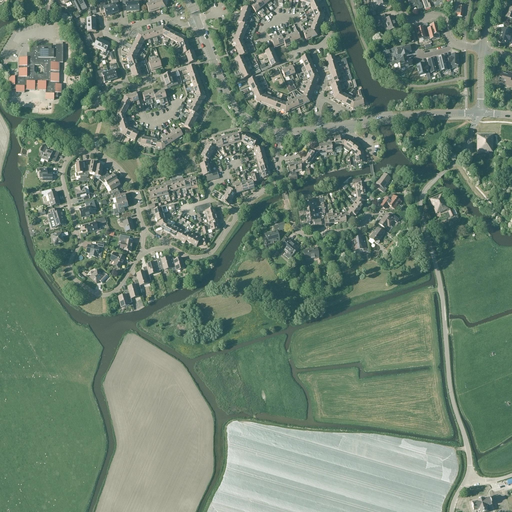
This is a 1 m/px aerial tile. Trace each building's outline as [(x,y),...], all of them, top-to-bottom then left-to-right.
[(59,0),(60,1),(62,0),(65,5),(71,1),(72,2),(76,9),(77,9),(79,13),(82,12),(76,0),(75,1),(75,0),(59,0)] [(109,6),(112,15),(118,13),(116,7),(119,6),(117,0),(116,0),(112,1),(113,5),(109,6)] [(133,12),(132,3),(128,4),(127,0),(125,0),(122,0),(123,7),(126,6),(126,13),(133,12)] [(135,0),(136,3),(132,3),(133,12),(139,12),(139,6),(142,5),(141,0),(135,0)] [(150,0),(154,12),(159,10),(156,2),(153,3),(152,0),(150,0)] [(165,8),(168,3),(169,0),(159,0),(159,1),(156,2),(159,10),(165,8)] [(261,8),(264,6),(259,0),(257,0),(254,3),(262,13),(264,12),(261,8)] [(407,0),(409,6),(410,9),(417,7),(418,10),(423,9),(421,4),(420,4),(418,0),(407,0)] [(449,0),(421,0),(424,6),(425,10),(431,8),(430,6),(429,4),(428,4),(426,0),(444,0),(448,2),(449,0)] [(462,18),(464,8),(460,7),(460,6),(460,5),(461,5),(461,4),(462,4),(463,1),(456,0),(456,2),(456,5),(457,5),(457,6),(456,9),(455,8),(455,12),(456,12),(455,16),(458,16),(458,17),(458,18),(459,18),(461,19),(461,18),(461,17),(462,18)] [(261,14),(262,13),(254,3),(250,6),(256,13),(258,11),(261,14)] [(106,17),(112,15),(109,6),(106,7),(104,4),(99,5),(101,12),(104,11),(106,17)] [(308,12),(309,14),(321,9),(319,4),(311,8),(312,11),(308,12)] [(241,12),(249,16),(253,17),(254,15),(250,14),(251,10),(243,7),(241,12)] [(323,14),(321,9),(309,14),(310,16),(314,14),(315,17),(323,14)] [(241,12),(239,17),(251,22),(252,20),(248,19),(249,16),(241,12)] [(325,17),(324,16),(323,14),(315,17),(314,20),(322,23),(325,17)] [(387,15),(380,17),(383,24),(385,23),(389,32),(398,29),(393,16),(388,18),(387,15)] [(250,24),(251,22),(239,17),(237,23),(240,24),(245,26),(245,25),(246,22),(250,24)] [(312,27),(310,30),(307,31),(311,39),(317,37),(318,33),(320,28),(308,23),(308,25),(312,27)] [(240,24),(238,28),(250,33),(251,31),(247,30),(248,27),(245,25),(245,26),(240,24)] [(430,29),(427,29),(430,41),(435,39),(434,36),(439,35),(436,24),(429,26),(430,29)] [(164,41),(165,42),(171,31),(166,28),(163,27),(157,29),(159,37),(162,36),(166,38),(164,41)] [(238,28),(236,33),(244,37),(245,33),(249,35),(250,33),(238,28)] [(430,41),(427,29),(424,30),(423,28),(416,30),(419,40),(423,39),(424,42),(430,41)] [(295,33),(292,35),(295,43),(301,41),(295,29),(294,30),(295,33)] [(306,41),(311,39),(307,31),(305,33),(303,29),(301,30),(306,41)] [(502,32),(500,43),(509,45),(510,39),(511,39),(511,34),(511,32),(511,30),(504,29),(503,32),(502,32)] [(154,43),(156,42),(152,30),(147,32),(150,40),(153,39),(154,43)] [(169,39),(172,41),(176,33),(171,31),(165,42),(167,43),(169,39)] [(151,44),(150,40),(147,32),(142,33),(144,42),(148,41),(149,44),(151,44)] [(143,44),(144,42),(142,33),(140,34),(138,35),(135,41),(143,44)] [(174,42),(177,43),(180,35),(176,33),(172,41),(170,44),(172,45),(174,42)] [(248,38),(244,37),(236,33),(234,39),(242,42),(243,38),(247,40),(248,38)] [(285,47),(291,45),(285,33),(284,34),(285,38),(282,39),(284,44),(285,47)] [(287,33),(285,33),(291,45),(295,43),(292,35),(289,36),(287,33)] [(276,34),(274,35),(279,47),(284,44),(282,39),(281,36),(278,38),(276,34)] [(177,43),(179,45),(188,42),(187,40),(186,39),(180,35),(177,43)] [(274,49),(279,47),(274,35),(273,36),(274,39),(271,41),(274,49)] [(91,46),(100,50),(104,42),(98,39),(95,45),(93,44),(91,39),(86,42),(88,47),(91,46)] [(234,39),(233,40),(233,42),(235,48),(243,45),(242,42),(234,39)] [(141,47),(143,44),(135,41),(133,45),(140,49),(144,51),(145,49),(141,47)] [(104,42),(100,50),(103,52),(101,55),(106,58),(109,52),(107,50),(109,45),(104,42)] [(189,47),(188,42),(179,45),(180,48),(177,49),(177,51),(189,47)] [(59,63),(63,63),(63,45),(55,45),(55,50),(54,50),(51,50),(51,47),(32,46),(32,54),(27,53),(27,58),(19,58),(18,77),(9,77),(9,86),(12,86),(12,90),(16,90),(16,93),(24,93),(24,90),(26,90),(26,91),(46,91),(46,101),(54,101),(54,97),(58,97),(58,93),(61,93),(61,85),(58,85),(58,83),(59,83),(59,63)] [(139,52),(140,49),(133,45),(130,50),(142,56),(143,54),(139,52)] [(245,48),(243,45),(235,48),(238,53),(249,48),(248,46),(245,48)] [(392,52),(392,51),(391,50),(396,49),(398,55),(395,56),(396,60),(402,57),(407,56),(407,54),(411,53),(409,46),(402,48),(402,47),(391,50),(392,52)] [(250,49),(249,48),(238,53),(240,58),(242,57),(248,54),(246,51),(250,49)] [(263,57),(263,59),(275,54),(273,49),(272,49),(265,52),(266,56),(263,57)] [(141,57),(142,56),(130,50),(128,55),(136,59),(137,55),(141,57)] [(183,61),(187,59),(195,57),(194,51),(191,52),(186,54),(187,57),(183,59),(183,61)] [(268,59),(269,62),(277,59),(275,54),(263,59),(264,61),(268,59)] [(136,62),(136,59),(128,55),(127,56),(126,58),(128,64),(136,62)] [(301,61),(303,64),(311,60),(308,55),(297,60),(298,62),(301,61)] [(447,59),(447,60),(450,70),(457,68),(457,66),(458,66),(458,61),(457,61),(457,55),(453,55),(453,56),(451,56),(451,57),(447,59)] [(154,57),(152,58),(156,70),(162,68),(159,60),(156,61),(154,57)] [(197,62),(195,57),(187,59),(188,63),(184,64),(185,66),(197,62)] [(236,65),(244,62),(248,60),(247,58),(244,60),(242,57),(240,58),(234,60),(236,65)] [(403,58),(397,61),(398,63),(399,63),(401,70),(405,68),(405,70),(409,69),(408,67),(412,67),(410,60),(406,60),(405,57),(403,58)] [(450,71),(450,70),(447,60),(445,60),(444,57),(437,59),(440,72),(445,71),(446,72),(450,71)] [(279,64),(277,59),(269,62),(271,66),(269,66),(269,67),(267,68),(268,69),(272,68),(272,67),(279,64)] [(436,73),(436,72),(439,71),(437,62),(434,63),(433,59),(427,61),(431,74),(436,73)] [(301,69),(301,70),(313,65),(311,60),(303,64),(304,67),(301,69)] [(327,64),(329,69),(337,67),(336,64),(340,62),(339,61),(327,64)] [(236,65),(239,70),(250,65),(249,63),(246,65),(244,62),(236,65)] [(112,71),(108,73),(111,81),(117,79),(115,73),(118,72),(115,64),(110,66),(112,71)] [(426,75),(426,74),(429,73),(427,66),(424,67),(423,64),(416,66),(419,76),(426,75)] [(142,67),(142,65),(130,69),(131,74),(140,71),(139,68),(142,67)] [(189,73),(196,71),(195,68),(198,67),(197,65),(186,69),(187,70),(186,70),(188,74),(189,74),(189,73)] [(251,67),(250,65),(239,70),(241,75),(249,71),(247,68),(251,67)] [(306,70),(307,73),(315,70),(313,65),(301,70),(302,72),(306,70)] [(291,66),(286,68),(292,80),(293,79),(292,76),(295,74),(291,66)] [(290,81),(292,80),(286,68),(281,71),(285,79),(288,77),(290,81)] [(111,81),(108,73),(105,74),(103,70),(98,72),(100,78),(103,77),(104,80),(103,81),(104,83),(105,83),(111,81)] [(315,70),(307,73),(303,75),(304,77),(308,75),(310,79),(318,75),(315,70)] [(186,78),(186,80),(199,76),(197,71),(196,71),(189,73),(189,74),(190,77),(186,78)] [(250,75),(249,71),(241,75),(243,80),(251,77),(255,75),(254,73),(252,74),(250,75)] [(343,73),(342,71),(330,75),(332,80),(340,77),(339,74),(343,73)] [(162,76),(164,82),(172,79),(171,76),(173,75),(173,74),(175,74),(174,72),(170,73),(170,74),(162,76)] [(511,90),(511,73),(509,73),(509,76),(506,75),(506,74),(502,73),(499,83),(503,84),(506,85),(505,88),(511,90)] [(318,75),(310,79),(308,82),(317,85),(319,78),(318,77),(318,75)] [(247,81),(249,86),(257,83),(256,80),(258,79),(257,79),(259,78),(258,76),(255,78),(247,81)] [(202,86),(200,81),(192,84),(193,87),(189,88),(190,90),(202,86)] [(249,86),(251,91),(263,86),(262,85),(259,86),(257,83),(249,86)] [(251,91),(253,96),(261,93),(260,90),(264,88),(263,86),(251,91)] [(313,94),(315,89),(307,86),(305,89),(302,88),(301,90),(313,94)] [(332,91),(333,96),(342,94),(341,90),(345,89),(344,87),(332,91)] [(311,100),(313,94),(301,90),(300,92),(304,93),(303,96),(311,100)] [(204,101),(204,99),(205,97),(203,91),(195,94),(196,97),(204,101)] [(149,105),(151,104),(147,92),(142,94),(145,102),(148,101),(149,105)] [(158,92),(153,93),(153,94),(155,99),(156,102),(159,101),(160,105),(162,104),(158,92)] [(136,93),(131,94),(134,103),(137,102),(138,106),(140,105),(136,93)] [(260,104),(263,95),(261,93),(253,96),(256,102),(258,103),(260,104)] [(266,97),(263,95),(260,104),(265,105),(269,93),(267,93),(266,97)] [(265,105),(270,107),(273,99),(269,98),(271,94),(269,93),(265,105)] [(340,103),(345,105),(351,94),(349,93),(347,97),(345,95),(340,103)] [(129,107),(131,103),(134,103),(131,94),(125,96),(123,100),(121,104),(132,110),(133,109),(129,107)] [(342,94),(333,96),(334,98),(335,100),(340,103),(345,95),(342,94)] [(345,105),(349,108),(353,100),(351,99),(353,95),(351,94),(345,105)] [(299,108),(303,106),(300,98),(297,99),(295,95),(294,96),(295,100),(299,108)] [(310,103),(310,101),(311,100),(303,96),(300,98),(303,106),(310,103)] [(190,100),(193,102),(201,106),(204,101),(196,97),(194,100),(191,98),(190,100)] [(270,107),(275,109),(279,97),(278,97),(276,101),(273,99),(270,107)] [(294,110),(299,108),(295,100),(292,101),(291,97),(289,98),(294,110)] [(289,112),(294,110),(289,98),(287,99),(289,103),(285,104),(289,112)] [(357,99),(354,100),(353,100),(349,108),(351,109),(353,110),(359,108),(357,99)] [(188,103),(187,105),(199,110),(201,106),(193,102),(192,105),(188,103)] [(286,113),(287,113),(289,112),(285,104),(282,103),(279,111),(286,113)] [(121,104),(118,109),(126,113),(127,110),(131,112),(132,110),(121,104)] [(196,115),(199,110),(187,105),(187,106),(190,108),(189,111),(191,113),(196,115)] [(116,118),(118,124),(130,120),(130,118),(126,119),(124,116),(126,113),(118,109),(115,115),(116,118)] [(186,114),(185,116),(196,121),(199,116),(196,115),(191,113),(190,116),(186,114)] [(188,119),(186,122),(194,126),(196,121),(185,116),(184,117),(188,119)] [(118,124),(119,128),(128,126),(127,123),(131,121),(130,120),(118,124)] [(191,131),(194,126),(186,122),(185,125),(181,123),(180,125),(182,126),(184,127),(186,128),(188,130),(191,131)] [(121,135),(123,135),(125,136),(129,129),(128,126),(119,128),(121,135)] [(125,136),(130,139),(136,128),(134,127),(132,130),(129,129),(125,136)] [(137,128),(136,128),(130,139),(135,141),(139,134),(135,132),(137,128)] [(173,128),(172,129),(179,140),(183,137),(179,130),(176,132),(173,128)] [(172,134),(169,136),(174,143),(179,140),(172,129),(170,130),(172,134)] [(170,146),(174,143),(169,136),(166,138),(164,134),(163,135),(170,146)] [(238,134),(232,135),(234,144),(241,142),(242,134),(238,135),(238,134)] [(241,142),(247,145),(252,138),(246,135),(245,136),(242,134),(241,142)] [(163,140),(160,142),(157,141),(155,149),(162,151),(165,149),(170,146),(163,135),(161,136),(163,140)] [(232,135),(226,137),(228,145),(234,144),(232,135)] [(488,153),(493,153),(493,135),(477,136),(477,154),(488,154),(488,153)] [(222,147),(228,145),(226,137),(220,138),(222,147)] [(342,146),(343,145),(345,138),(340,139),(340,137),(333,138),(335,149),(341,148),(342,147),(342,146)] [(215,149),(222,147),(220,138),(214,140),(215,142),(211,143),(215,149)] [(254,149),(258,146),(255,144),(257,141),(252,138),(247,145),(254,149)] [(348,152),(350,150),(355,143),(350,139),(349,141),(345,138),(343,145),(345,147),(343,149),(348,152)] [(42,157),(43,157),(41,160),(48,163),(49,160),(50,161),(50,160),(55,163),(60,151),(54,148),(52,153),(46,150),(47,148),(49,149),(51,145),(44,142),(42,146),(43,146),(40,152),(44,154),(43,156),(42,157)] [(207,145),(204,151),(212,155),(215,149),(211,143),(209,146),(207,145)] [(355,143),(350,150),(357,155),(363,151),(359,148),(360,147),(355,143)] [(318,155),(326,153),(325,145),(319,145),(319,147),(314,148),(318,155)] [(254,149),(256,156),(264,154),(263,148),(259,149),(258,146),(254,149)] [(309,151),(306,156),(313,161),(318,155),(314,148),(311,152),(309,151)] [(212,155),(204,151),(201,156),(204,158),(203,161),(208,162),(212,155)] [(365,163),(363,151),(357,155),(357,158),(347,159),(348,167),(352,166),(353,167),(354,168),(355,167),(356,167),(357,166),(357,164),(365,163)] [(255,163),(256,162),(266,159),(264,154),(256,156),(256,159),(255,160),(254,161),(255,163)] [(306,156),(302,162),(304,167),(307,169),(313,161),(306,156)] [(267,159),(266,159),(256,162),(257,168),(259,168),(268,165),(267,159)] [(200,165),(202,171),(210,169),(208,162),(203,161),(204,164),(200,165)] [(86,169),(87,176),(87,178),(88,177),(89,173),(92,174),(92,173),(95,174),(97,166),(97,164),(91,162),(90,167),(89,167),(89,166),(86,166),(86,169)] [(302,162),(294,163),(296,173),(302,172),(301,167),(304,167),(302,162)] [(76,177),(87,176),(86,169),(83,169),(82,163),(75,164),(76,174),(76,177)] [(297,182),(296,173),(294,163),(288,164),(289,173),(291,173),(292,177),(289,177),(290,183),(297,182)] [(268,165),(259,168),(260,171),(257,171),(257,174),(260,173),(270,171),(268,165)] [(99,180),(101,181),(107,174),(107,173),(105,171),(102,170),(103,167),(97,166),(95,174),(95,176),(100,177),(99,180)] [(203,177),(206,176),(209,175),(212,175),(210,169),(202,171),(203,177)] [(52,181),(52,173),(47,173),(47,170),(40,170),(40,178),(43,178),(43,181),(52,181)] [(271,177),(270,171),(260,173),(257,174),(251,176),(253,183),(259,181),(258,178),(262,177),(263,179),(271,177)] [(106,183),(108,186),(117,181),(113,175),(110,177),(109,175),(107,174),(101,181),(104,184),(106,183)] [(384,174),(376,184),(381,187),(379,190),(384,194),(387,190),(384,188),(391,179),(384,174)] [(183,178),(177,180),(179,189),(185,188),(183,181),(183,178)] [(189,179),(191,188),(192,190),(198,189),(195,178),(189,179)] [(189,189),(191,188),(189,179),(183,181),(185,188),(186,191),(188,191),(189,189)] [(177,180),(171,182),(173,191),(179,189),(177,180)] [(252,180),(246,182),(248,191),(254,189),(252,180)] [(117,181),(108,186),(111,191),(109,193),(110,196),(112,195),(118,192),(117,189),(117,188),(120,186),(117,181)] [(168,193),(173,191),(171,182),(165,183),(166,186),(168,193)] [(246,182),(240,184),(242,192),(248,191),(246,182)] [(235,194),(242,192),(240,184),(234,185),(235,189),(232,190),(235,194)] [(166,186),(160,187),(162,196),(168,194),(168,193),(166,186)] [(80,189),(79,188),(74,189),(77,200),(83,198),(83,201),(90,199),(89,194),(89,193),(87,187),(80,189)] [(160,187),(154,189),(157,198),(162,196),(160,187)] [(227,191),(224,196),(232,201),(235,194),(232,190),(226,187),(225,190),(227,191)] [(151,199),(157,198),(154,189),(148,191),(151,199)] [(52,194),(51,190),(41,193),(43,198),(48,196),(51,207),(60,205),(56,192),(52,194)] [(366,196),(365,190),(356,191),(357,199),(364,201),(364,196),(366,196)] [(119,192),(118,192),(112,195),(113,199),(115,199),(116,204),(126,201),(124,195),(121,196),(119,192)] [(447,210),(449,209),(442,194),(429,200),(436,214),(439,212),(440,213),(447,210)] [(229,206),(232,201),(224,196),(221,202),(229,206)] [(388,205),(394,210),(397,205),(398,206),(401,202),(400,201),(394,196),(393,196),(391,199),(390,201),(386,198),(382,203),(387,206),(388,205)] [(382,203),(386,198),(380,206),(385,210),(388,205),(387,206),(382,203)] [(357,199),(352,206),(359,212),(363,207),(361,205),(364,201),(357,199)] [(80,210),(82,218),(92,215),(90,210),(95,209),(93,201),(85,204),(86,208),(80,210)] [(126,201),(116,204),(118,209),(113,210),(114,215),(125,212),(124,208),(128,207),(126,201)] [(304,204),(305,210),(314,208),(313,202),(312,203),(312,201),(308,201),(308,203),(304,204)] [(347,213),(351,219),(354,215),(356,216),(359,212),(352,206),(347,213)] [(155,216),(164,214),(163,211),(165,210),(165,207),(154,210),(155,216)] [(54,221),(56,227),(65,225),(64,220),(64,219),(62,212),(59,212),(58,209),(50,211),(51,215),(49,216),(51,221),(53,221),(54,221)] [(205,211),(207,217),(216,215),(214,209),(211,209),(209,210),(206,211),(205,211)] [(450,211),(449,209),(447,210),(453,222),(459,219),(455,209),(450,211)] [(347,213),(339,214),(340,223),(346,222),(346,220),(351,219),(347,213)] [(165,220),(164,214),(155,216),(157,222),(159,222),(160,227),(166,222),(168,221),(167,219),(165,220)] [(211,222),(218,220),(216,215),(207,217),(208,223),(211,222)] [(328,225),(334,224),(333,215),(327,216),(325,216),(324,221),(325,228),(329,227),(328,225)] [(396,223),(398,220),(392,215),(390,218),(386,215),(379,224),(385,229),(389,224),(391,226),(394,221),(396,223)] [(120,224),(123,223),(126,233),(134,230),(131,220),(127,221),(126,218),(118,221),(119,223),(120,223),(120,224)] [(220,230),(218,220),(211,222),(212,225),(202,228),(204,235),(208,234),(207,231),(211,230),(211,232),(220,230)] [(164,231),(169,234),(174,226),(166,222),(160,227),(165,229),(164,231)] [(88,233),(98,231),(96,223),(84,226),(85,229),(87,229),(88,233)] [(279,236),(280,235),(279,231),(285,230),(286,229),(284,223),(278,225),(278,226),(273,227),(274,229),(275,233),(267,235),(265,236),(266,239),(264,239),(265,239),(267,246),(274,244),(274,245),(273,242),(279,241),(278,238),(279,237),(279,236)] [(174,226),(169,234),(174,237),(179,229),(174,226)] [(379,243),(379,242),(385,234),(377,228),(375,231),(369,239),(373,242),(377,245),(378,244),(379,243)] [(184,232),(179,229),(174,237),(174,238),(179,241),(184,232)] [(187,234),(184,232),(179,241),(185,244),(186,241),(189,235),(190,233),(188,232),(187,234)] [(62,239),(61,235),(61,233),(56,234),(56,235),(51,236),(52,241),(53,241),(54,246),(59,246),(59,244),(64,243),(63,238),(62,239)] [(186,241),(191,244),(195,236),(190,233),(189,235),(186,241)] [(131,252),(133,242),(126,241),(127,237),(120,235),(119,242),(122,243),(120,250),(131,252)] [(201,239),(195,236),(191,244),(196,247),(201,239)] [(362,244),(361,237),(354,239),(354,241),(351,241),(353,251),(363,250),(363,252),(366,251),(365,244),(362,244)] [(285,256),(289,260),(294,254),(298,249),(293,244),(291,242),(289,240),(288,239),(285,241),(283,239),(281,242),(284,244),(282,245),(286,249),(284,251),(287,254),(285,256)] [(88,245),(86,253),(92,255),(92,257),(97,258),(101,259),(102,252),(99,251),(99,248),(88,245)] [(315,259),(319,259),(317,248),(310,249),(310,250),(303,251),(305,260),(315,258),(315,259)] [(120,269),(125,259),(119,255),(118,256),(114,253),(111,259),(113,261),(113,260),(116,261),(113,266),(120,269)] [(160,271),(172,268),(170,260),(169,258),(161,260),(161,259),(157,260),(160,271)] [(173,259),(170,260),(172,268),(173,272),(184,268),(182,259),(174,261),(173,259)] [(160,271),(157,260),(153,261),(154,263),(146,265),(146,267),(149,275),(160,271)] [(136,274),(138,280),(139,285),(151,282),(149,275),(146,267),(143,268),(144,272),(136,274)] [(103,282),(108,277),(105,274),(103,276),(97,270),(90,278),(96,284),(100,279),(103,282)] [(127,288),(129,292),(131,299),(139,296),(138,294),(142,293),(139,285),(138,280),(134,281),(135,285),(127,288)] [(129,292),(125,293),(126,295),(118,298),(120,307),(129,305),(129,304),(132,303),(131,299),(129,292)] [(476,502),(471,503),(473,511),(478,510),(479,511),(487,511),(486,507),(491,506),(489,498),(484,500),(484,499),(476,501),(476,502)]
